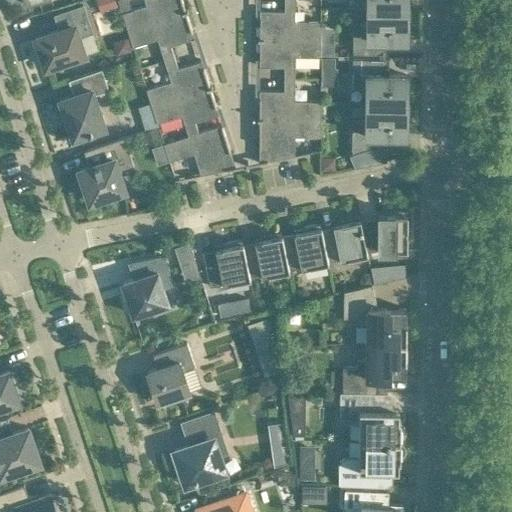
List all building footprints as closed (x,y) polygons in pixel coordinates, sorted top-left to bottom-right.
[(145,0),(146,4),(122,12),(127,29),(187,10),(187,9),(185,9),(182,0),(145,0)] [(295,20),(294,0),(284,0),(284,10),(259,10),(259,37),(258,37),(257,38),(321,38),(321,20),(295,20)] [(368,0),(368,8),(410,9),(410,6),(409,3),(408,0),(368,0)] [(92,31),(83,5),(54,15),(59,30),(36,38),(40,51),(37,52),(41,63),(44,62),(45,66),(84,53),(78,36),(92,31)] [(410,9),(368,8),(368,19),(364,23),(353,23),(352,53),(383,54),(383,38),(406,39),(406,23),(407,21),(408,18),(409,15),(410,12),(410,9)] [(188,11),(187,10),(127,29),(133,46),(157,38),(164,59),(174,56),(170,45),(194,37),(186,11),(188,11)] [(320,56),(321,40),(321,38),(257,38),(257,39),(259,39),(259,66),(284,66),(284,78),(295,78),(295,56),(320,56)] [(178,67),(174,56),(164,59),(171,80),(146,88),(151,105),(211,86),(211,85),(209,85),(201,60),(178,67)] [(367,103),(409,104),(409,101),(408,98),(408,95),(407,92),(405,89),(405,74),(383,74),(383,58),(352,58),(352,88),(363,88),(367,92),(367,103)] [(108,89),(106,82),(115,79),(110,66),(102,69),(101,68),(68,79),(73,94),(60,98),(67,120),(63,121),(70,142),(91,135),(89,131),(105,126),(94,94),(108,89)] [(294,100),(295,78),(284,78),(284,90),(259,90),(259,117),(257,117),(257,118),(320,118),(320,100),(294,100)] [(212,87),(211,86),(151,105),(157,122),(181,114),(188,135),(198,132),(195,121),(218,113),(210,88),(212,87)] [(409,104),(367,103),(367,114),(363,119),(352,119),(351,149),(353,152),(349,154),(350,156),(355,153),(360,151),(366,149),(372,149),(377,148),(383,148),(383,147),(382,147),(382,134),(405,134),(405,119),(406,116),(407,113),(408,110),(409,107),(409,104)] [(320,136),(320,118),(257,118),(257,119),(259,119),(259,146),(266,146),(266,159),(260,160),(260,157),(259,157),(259,163),(260,163),(260,162),(268,160),(294,154),(294,136),(320,136)] [(222,124),(198,132),(188,135),(163,143),(169,160),(193,152),(200,174),(226,168),(226,169),(234,167),(234,168),(236,167),(234,162),(233,162),(234,166),(228,167),(224,154),(231,151),(222,124)] [(125,138),(124,136),(84,150),(84,151),(86,151),(91,165),(79,169),(90,200),(108,194),(109,196),(121,194),(120,190),(124,188),(117,167),(131,162),(123,138),(125,138)] [(379,218),(361,222),(360,222),(367,253),(367,251),(379,249),(407,249),(407,236),(409,236),(409,237),(410,237),(410,225),(409,225),(409,226),(407,226),(407,213),(405,213),(406,211),(407,211),(407,210),(387,209),(387,211),(388,211),(388,213),(379,213),(379,218)] [(367,253),(360,222),(361,222),(360,218),(359,218),(358,216),(360,216),(359,215),(339,219),(340,220),(342,220),(342,222),(333,224),(333,227),(322,230),(321,230),(327,261),(367,253)] [(327,261),(321,230),(322,230),(321,226),(319,226),(319,224),(320,224),(320,223),(300,227),(301,228),(302,228),(303,230),(293,232),(294,235),(282,238),(288,270),(327,261)] [(288,270),(282,238),(282,234),(280,234),(280,232),(281,232),(281,231),(261,235),(261,236),(263,236),(264,238),(254,240),(255,243),(243,246),(249,278),(288,270)] [(249,278),(243,246),(242,242),(241,242),(241,240),(242,240),(242,239),(222,243),(222,244),(224,244),(224,246),(215,248),(216,251),(204,254),(203,250),(202,251),(210,286),(249,278)] [(188,242),(175,246),(179,257),(192,253),(188,242)] [(133,314),(135,313),(168,302),(163,287),(172,283),(163,255),(129,262),(134,277),(122,282),(127,297),(123,299),(127,310),(131,309),(133,314)] [(406,308),(392,308),(390,308),(377,307),(372,284),(343,290),(343,317),(358,317),(358,325),(367,325),(367,342),(406,342),(406,323),(406,308)] [(228,300),(218,302),(221,315),(231,313),(228,300)] [(266,317),(248,323),(266,375),(278,371),(266,317)] [(175,395),(190,390),(183,371),(195,367),(187,342),(153,353),(157,367),(147,371),(157,401),(163,399),(168,401),(173,399),(175,395)] [(406,361),(406,342),(367,342),(367,344),(358,343),(357,366),(342,366),(342,391),(376,392),(376,376),(389,376),(405,376),(405,361),(406,361)] [(0,406),(19,400),(8,370),(0,372),(0,406)] [(376,392),(342,391),(341,391),(341,416),(346,421),(359,421),(359,440),(400,440),(400,437),(403,436),(405,433),(405,429),(403,427),(401,425),(401,420),(399,419),(399,413),(396,410),(387,410),(387,392),(376,392)] [(226,451),(213,411),(182,421),(190,444),(174,449),(180,467),(178,468),(177,470),(179,478),(181,479),(184,478),(185,482),(201,477),(201,480),(204,481),(211,478),(211,474),(224,469),(219,454),(226,451)] [(28,427),(14,432),(5,435),(0,419),(0,474),(39,461),(28,427)] [(400,442),(400,440),(359,440),(358,458),(345,457),(340,463),(340,484),(386,486),(386,470),(395,470),(398,467),(398,460),(400,460),(400,455),(403,453),(405,451),(405,447),(403,445),(400,442)] [(288,449),(272,452),(274,465),(289,460),(288,449)] [(59,511),(55,499),(52,500),(50,492),(32,498),(30,494),(27,496),(24,484),(0,492),(0,511),(59,511)] [(302,484),(302,502),(327,502),(327,484),(302,484)] [(402,511),(403,504),(388,503),(387,506),(382,506),(383,492),(388,492),(388,491),(344,489),(343,505),(349,511),(402,511)] [(205,505),(207,511),(252,511),(245,492),(205,505)]
